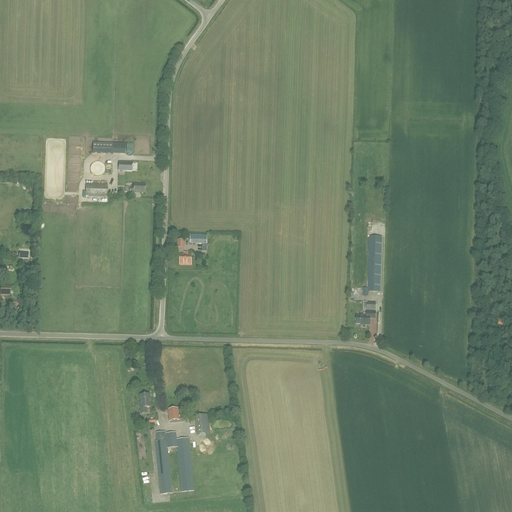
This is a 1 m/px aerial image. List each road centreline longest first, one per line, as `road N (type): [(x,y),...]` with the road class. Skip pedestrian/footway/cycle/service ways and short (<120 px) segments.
road 1 (unclassified): [(511,420),(376,346),(160,338)]
road 2 (unclassified): [(160,338),(171,87),(209,17)]
road 3 (unclassified): [(160,338),(0,333)]
